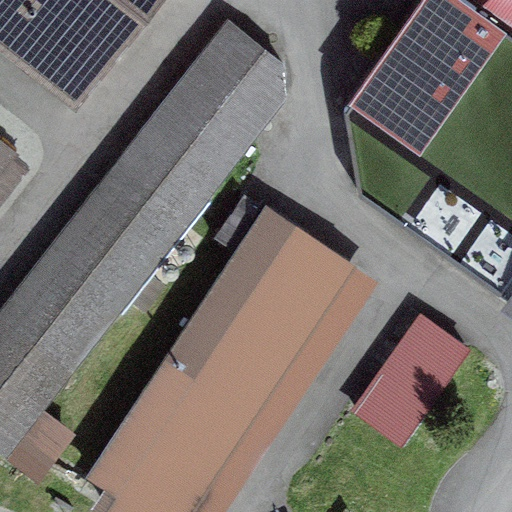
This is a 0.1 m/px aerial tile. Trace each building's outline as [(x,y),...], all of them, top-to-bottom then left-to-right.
[(0,0),(0,40),(76,100),(153,0),(0,0)] [(511,301),(511,35),(461,0),(420,0),(344,109),(358,193),(511,301)] [(511,0),(461,0),(511,35),(511,0)] [(284,61),(228,19),(0,313),(0,446),(6,452),(286,91),(284,61)] [(0,197),(30,160),(0,137),(0,197)] [(110,511),(184,511),(363,245),(281,190),(166,363),(164,362),(92,472),(123,492),(110,511)] [(425,401),(466,343),(423,313),(356,408),(403,441),(429,403),(425,401)]
